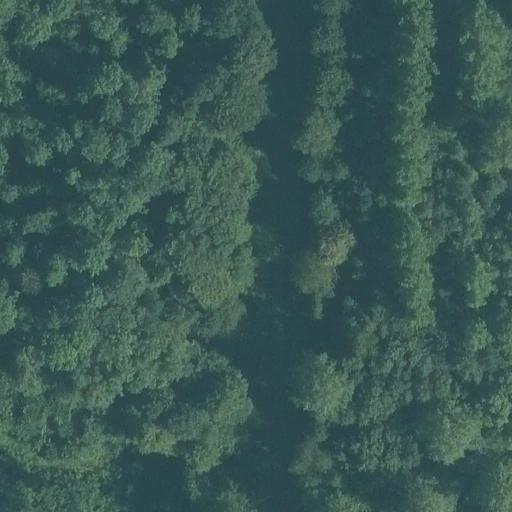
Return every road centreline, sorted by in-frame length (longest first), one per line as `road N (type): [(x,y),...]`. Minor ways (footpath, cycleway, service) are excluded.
road 1 (track): [(280,321),(280,0)]
road 2 (track): [(280,321),(511,386)]
road 3 (track): [(282,511),(280,321)]
